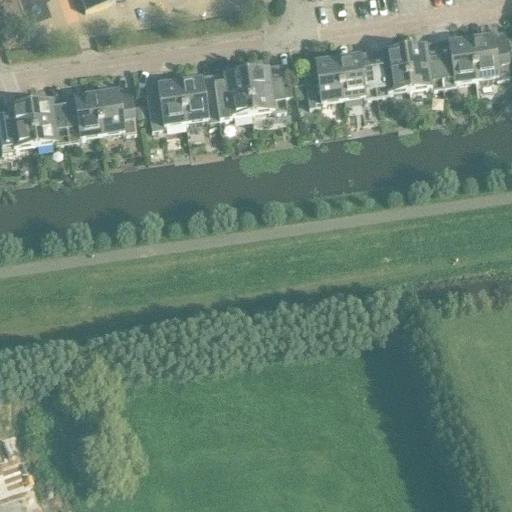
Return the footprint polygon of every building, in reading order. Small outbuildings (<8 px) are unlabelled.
[(79,0),(86,15),(84,16),(85,17),(115,6),(113,3),(120,0),(79,0)] [(510,85),(504,43),(483,46),(483,44),(469,45),(475,87),(496,84),(496,87),(510,85)] [(475,87),(469,45),(456,47),(456,50),(436,53),(443,95),(455,93),(455,90),(475,87)] [(443,95),(436,53),(417,56),(416,53),(403,55),(409,97),(429,94),(430,96),(443,95)] [(409,97),(403,55),(389,57),(390,60),(370,63),(376,104),(389,103),(388,100),(409,97)] [(376,104),(370,63),(350,65),(350,63),(336,65),(343,107),(363,104),(363,106),(376,104)] [(343,107),(336,65),(323,67),(323,69),(303,72),(309,114),(322,112),(322,110),(343,107)] [(286,118),(280,76),(259,79),(259,76),(246,78),(252,120),(272,117),(272,120),(286,118)] [(252,120),(246,78),(232,80),(232,83),(210,86),(217,128),(231,126),(231,123),(252,120)] [(217,128),(210,86),(193,89),(193,86),(179,88),(185,130),(206,127),(206,129),(217,128)] [(185,130),(179,88),(165,90),(166,92),(145,95),(152,137),(165,135),(165,133),(185,130)] [(136,140),(130,98),(109,101),(109,99),(95,101),(101,142),(122,139),(122,142),(136,140)] [(101,142),(95,101),(82,103),(82,105),(62,108),(68,150),(81,148),(81,145),(101,142)] [(68,150),(62,108),(43,111),(42,108),(29,110),(35,152),(56,149),(56,151),(68,150)] [(35,152),(29,110),(15,112),(16,115),(0,116),(0,149),(1,159),(15,157),(14,155),(35,152)]
